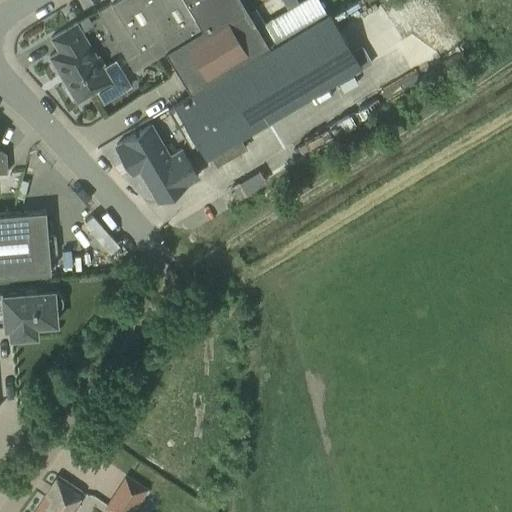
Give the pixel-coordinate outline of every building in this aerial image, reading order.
[(241,0),(113,0),(97,10),(133,70),(150,59),(164,51),(189,93),(257,52),(259,54),(327,13),(318,0),(302,0),(258,27),(241,0)] [(259,54),(194,93),(167,109),(185,139),(192,135),(205,157),(274,116),(360,65),(329,12),(327,13),(259,54)] [(58,51),(49,57),(67,87),(65,89),(70,98),(74,98),(76,102),(98,89),(105,100),(130,85),(116,61),(104,69),(102,67),(104,63),(99,54),(95,55),(76,23),(50,38),(58,51)] [(158,199),(197,176),(181,148),(169,156),(150,124),(123,140),(116,144),(132,172),(139,168),(158,199)] [(239,187),(230,192),(236,201),(245,195),(239,187)] [(0,274),(49,270),(45,210),(0,213),(0,274)] [(53,289),(1,293),(4,327),(8,326),(9,336),(28,335),(34,334),(36,334),(35,324),(56,323),(55,310),(56,310),(57,309),(58,309),(59,308),(60,307),(61,306),(61,305),(62,305),(62,304),(62,303),(62,302),(62,301),(62,300),(62,299),(62,298),(62,297),(61,296),(61,295),(60,295),(60,294),(59,294),(59,293),(58,293),(57,292),(56,292),(55,292),(54,292),(53,291),(53,289)] [(113,511),(132,511),(148,489),(126,474),(104,506),(113,511)] [(79,491),(57,476),(33,511),(72,511),(77,505),(72,501),(79,491)]
